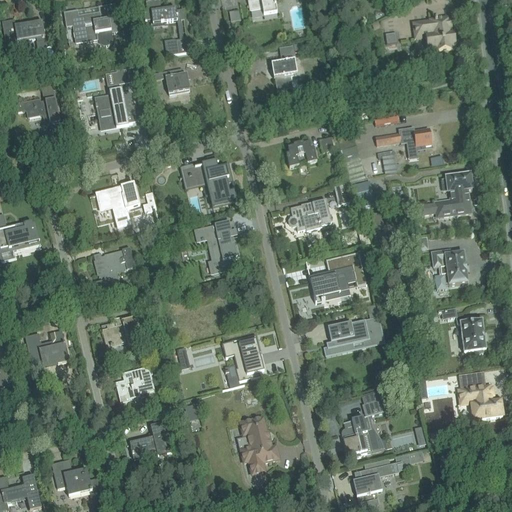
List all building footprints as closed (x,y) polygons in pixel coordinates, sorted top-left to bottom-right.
[(277,15),(274,0),(248,0),(251,12),(262,10),(264,18),(273,16),(277,15)] [(146,13),(144,14),(145,17),(145,19),(145,22),(147,22),(147,21),(152,20),(153,21),(153,26),(154,26),(161,25),(164,25),(164,24),(177,22),(177,21),(181,21),(183,21),(184,20),(183,12),(182,12),(176,13),(176,12),(176,10),(175,10),(175,11),(161,12),(160,5),(159,3),(159,2),(160,2),(160,1),(155,2),(154,2),(155,2),(151,3),(151,2),(150,2),(146,3),(146,4),(147,4),(147,5),(147,7),(148,14),(146,14),(146,13)] [(78,12),(64,14),(66,26),(66,29),(73,28),(74,36),(86,34),(87,39),(88,44),(98,42),(99,45),(100,46),(101,47),(102,47),(104,48),(106,48),(107,48),(108,48),(109,47),(110,46),(111,45),(112,43),(113,42),(112,35),(120,34),(119,30),(118,20),(116,11),(115,6),(107,7),(109,21),(102,22),(99,9),(98,9),(78,12)] [(450,36),(449,32),(452,31),(451,24),(448,24),(448,19),(429,22),(412,24),(415,42),(426,40),(426,42),(427,48),(428,53),(436,52),(436,55),(440,54),(441,56),(449,55),(448,53),(452,53),(452,50),(456,49),(454,35),(450,36)] [(48,55),(44,34),(43,24),(16,28),(15,22),(2,24),(6,46),(19,43),(19,41),(37,38),(38,44),(37,44),(39,57),(40,57),(41,61),(48,60),(48,55)] [(387,47),(397,45),(396,35),(386,36),(387,47)] [(166,44),(165,44),(166,44),(166,49),(167,54),(167,57),(192,54),(190,40),(187,41),(186,41),(184,41),(180,42),(175,42),(174,43),(166,44)] [(273,66),(271,67),(274,81),(276,80),(278,92),(288,91),(292,90),(290,78),(297,77),(295,63),(294,58),(293,48),(280,50),(280,51),(282,60),(283,65),(273,66)] [(136,69),(117,73),(117,74),(119,86),(139,83),(136,69)] [(143,83),(151,82),(149,70),(141,71),(143,83)] [(184,77),(183,71),(155,75),(156,82),(166,80),(168,96),(169,96),(169,98),(176,97),(176,95),(190,92),(187,76),(184,77)] [(49,93),(63,90),(61,82),(48,84),(49,93)] [(104,95),(81,99),(87,133),(100,131),(111,129),(116,128),(120,127),(128,126),(133,125),(131,115),(126,116),(125,110),(133,109),(130,94),(123,96),(122,91),(110,94),(110,98),(105,99),(104,95)] [(49,126),(51,125),(52,132),(65,130),(63,120),(60,121),(59,118),(57,109),(55,96),(44,98),(45,104),(40,105),(40,102),(17,106),(18,114),(27,113),(28,120),(30,120),(30,119),(30,121),(41,119),(40,117),(48,116),(49,126)] [(380,140),(375,140),(377,148),(401,144),(401,146),(407,146),(408,154),(418,153),(426,152),(425,148),(431,147),(430,135),(429,133),(429,132),(428,132),(426,132),(414,134),(414,132),(414,130),(412,130),(411,130),(399,132),(399,136),(391,138),(380,140)] [(322,154),(334,151),(340,150),(338,143),(337,138),(331,139),(319,142),(322,154)] [(354,139),(338,143),(340,150),(340,153),(342,159),(343,159),(345,165),(350,184),(365,180),(354,139)] [(303,146),(303,144),(293,147),(294,148),(288,150),(289,156),(286,156),(290,170),(299,168),(299,166),(307,164),(308,166),(317,164),(314,150),(311,151),(309,145),(303,146)] [(398,175),(394,152),(377,155),(378,161),(382,160),(385,177),(398,175)] [(445,165),(443,153),(431,155),(434,168),(445,165)] [(195,170),(183,173),(184,179),(184,180),(189,179),(189,180),(192,179),(192,178),(197,177),(199,188),(202,187),(212,184),(213,184),(215,193),(216,198),(212,199),(215,209),(237,203),(235,193),(234,193),(230,194),(228,185),(232,183),(230,172),(227,173),(226,169),(223,170),(218,171),(217,168),(216,163),(204,166),(195,168),(195,170)] [(453,179),(446,180),(446,181),(448,193),(448,194),(450,194),(450,197),(451,203),(459,202),(458,199),(469,197),(468,192),(472,191),(470,177),(463,177),(463,176),(453,178),(453,179)] [(351,188),(354,200),(373,195),(370,183),(351,188)] [(115,192),(97,197),(98,198),(101,213),(112,210),(115,221),(128,218),(127,212),(140,208),(137,199),(134,186),(121,189),(121,191),(122,194),(116,195),(115,192)] [(339,207),(351,204),(347,186),(334,189),(339,207)] [(148,206),(143,207),(145,215),(156,212),(152,195),(145,196),(148,206)] [(373,195),(354,200),(356,205),(374,201),(373,195)] [(436,206),(421,208),(422,217),(437,215),(437,213),(443,213),(443,219),(471,215),(471,213),(471,211),(471,206),(470,205),(469,203),(469,199),(469,197),(458,199),(459,202),(451,203),(435,205),(436,206)] [(376,202),(354,208),(356,215),(378,209),(376,202)] [(291,220),(289,224),(290,227),(293,229),(296,228),(298,234),(306,232),(306,234),(316,232),(322,231),(321,228),(332,226),(326,203),(312,206),(313,208),(304,210),(302,211),(302,208),(290,211),(291,213),(293,220),(291,220)] [(381,215),(368,217),(374,245),(381,244),(378,227),(383,226),(381,215)] [(4,216),(0,217),(0,249),(1,251),(2,255),(9,253),(8,249),(9,249),(9,251),(20,248),(20,249),(29,247),(29,246),(39,244),(40,243),(39,240),(36,227),(33,228),(32,224),(26,225),(17,228),(7,230),(4,216)] [(234,223),(195,232),(197,244),(198,244),(198,243),(202,242),(202,243),(204,242),(204,241),(210,240),(211,245),(212,248),(216,264),(212,265),(215,276),(222,274),(233,272),(230,261),(231,261),(233,261),(233,262),(236,261),(236,260),(239,259),(237,248),(235,249),(233,241),(233,240),(236,239),(235,234),(236,234),(234,223)] [(154,242),(163,240),(161,231),(152,233),(154,242)] [(135,271),(130,251),(104,257),(104,258),(102,259),(101,256),(94,257),(99,280),(100,280),(101,284),(96,285),(99,298),(114,295),(113,292),(121,290),(117,275),(135,271)] [(433,270),(438,270),(439,279),(435,279),(437,292),(446,291),(446,288),(449,287),(449,288),(468,285),(464,255),(451,257),(451,251),(431,254),(433,270)] [(310,279),(309,279),(311,286),(313,295),(314,299),(316,306),(317,305),(321,304),(322,304),(325,304),(325,303),(327,303),(327,296),(328,296),(329,296),(329,295),(339,293),(339,295),(340,298),(349,296),(350,296),(349,292),(349,291),(348,287),(348,285),(353,284),(355,284),(355,285),(356,288),(357,288),(364,287),(366,286),(367,286),(359,255),(328,262),(328,263),(331,274),(329,275),(319,277),(314,278),(310,279)] [(55,277),(46,280),(48,288),(57,286),(55,277)] [(327,349),(324,350),(326,358),(353,352),(351,344),(373,339),(374,339),(382,337),(383,337),(379,320),(377,320),(375,308),(367,310),(370,322),(351,326),(351,325),(328,330),(331,345),(338,344),(338,347),(337,347),(327,349)] [(445,312),(438,313),(438,314),(441,314),(443,322),(447,321),(457,320),(455,311),(445,312)] [(141,346),(134,320),(122,323),(123,327),(102,332),(107,351),(108,351),(107,349),(110,348),(110,349),(114,348),(113,347),(120,346),(119,343),(127,341),(128,349),(141,346)] [(483,355),(483,353),(486,352),(482,323),(460,326),(464,355),(475,354),(475,356),(483,355)] [(68,358),(62,333),(50,336),(53,347),(47,348),(47,347),(41,348),(40,344),(41,344),(39,336),(25,339),(33,372),(40,370),(40,368),(57,364),(58,367),(67,365),(66,358),(68,358)] [(233,344),(222,347),(226,361),(234,358),(237,372),(236,372),(239,384),(260,379),(259,376),(264,374),(259,355),(261,355),(256,338),(241,342),(240,342),(241,343),(234,344),(233,344)] [(185,350),(177,352),(179,361),(187,359),(185,351),(186,351),(185,350)] [(0,387),(9,384),(4,363),(0,365),(0,387)] [(121,406),(130,403),(129,401),(140,399),(139,397),(155,393),(151,377),(153,376),(151,369),(127,374),(129,382),(116,385),(121,406)] [(461,392),(459,392),(460,398),(460,402),(461,407),(470,406),(471,406),(472,414),(472,415),(473,422),(473,423),(475,422),(482,421),(483,421),(486,421),(491,420),(503,419),(502,413),(502,409),(501,403),(496,404),(492,404),(492,402),(491,399),(491,398),(493,397),(492,389),(490,389),(490,388),(485,389),(485,387),(483,375),(460,378),(459,378),(461,392)] [(382,402),(368,406),(371,417),(372,418),(386,414),(382,402)] [(195,407),(185,410),(189,424),(198,422),(195,407)] [(153,439),(130,445),(130,447),(132,453),(132,454),(133,459),(133,460),(134,462),(157,456),(157,457),(170,454),(169,454),(167,447),(166,440),(165,438),(167,438),(174,436),(172,428),(185,425),(182,411),(166,415),(169,429),(170,432),(166,433),(164,433),(162,427),(164,426),(160,427),(151,429),(153,439)] [(342,435),(342,436),(342,437),(342,438),(343,438),(343,439),(344,439),(344,440),(345,440),(346,440),(347,440),(347,443),(344,444),(348,460),(349,460),(361,457),(360,455),(367,454),(382,450),(381,445),(379,441),(376,437),(369,439),(364,420),(363,420),(363,419),(352,422),(352,423),(343,425),(344,426),(345,431),(344,431),(343,432),(342,433),(342,434),(342,435)] [(262,420),(240,425),(244,438),(247,437),(247,439),(250,450),(241,453),(244,466),(249,464),(252,478),(265,474),(263,465),(279,462),(276,449),(272,450),(270,441),(268,435),(266,435),(262,420)] [(424,429),(416,430),(419,448),(426,447),(424,429)] [(356,484),(354,485),(359,508),(360,511),(367,511),(380,509),(379,503),(377,494),(382,493),(379,479),(392,476),(399,474),(403,473),(402,469),(411,467),(409,457),(395,460),(397,466),(390,467),(389,461),(387,462),(377,464),(378,470),(354,476),(356,484)] [(66,464),(52,467),(54,477),(58,492),(67,489),(69,499),(89,494),(90,494),(92,494),(99,492),(100,492),(97,481),(90,483),(88,483),(86,473),(73,477),(73,478),(69,478),(66,464)] [(0,511),(7,510),(5,506),(27,501),(28,503),(29,507),(29,511),(36,511),(39,511),(42,511),(40,504),(39,500),(37,489),(36,488),(34,478),(34,476),(25,478),(22,479),(24,488),(9,492),(7,492),(6,487),(8,486),(6,479),(0,480),(0,511)] [(491,498),(491,500),(491,503),(493,505),(495,506),(498,505),(500,504),(500,501),(500,499),(498,497),(496,496),(493,496),(491,498)]
